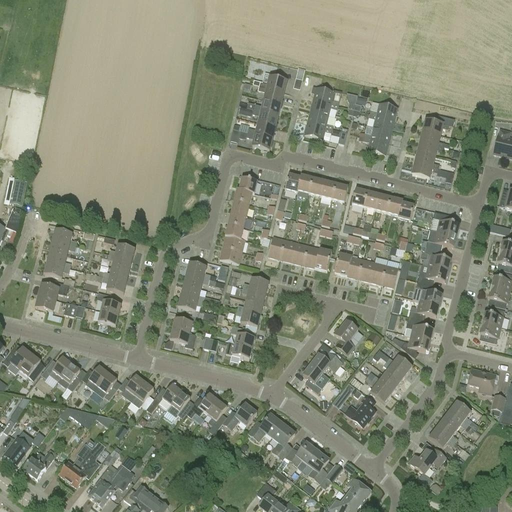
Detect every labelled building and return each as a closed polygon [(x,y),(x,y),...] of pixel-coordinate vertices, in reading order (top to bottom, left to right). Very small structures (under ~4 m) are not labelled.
[(254,83),(253,88),(259,89),(284,95),(287,83),(271,79),(271,77),(265,76),(263,85),(254,83)] [(258,94),(265,96),(264,102),(281,106),(284,95),(259,89),(258,94)] [(332,95),(316,91),(313,103),(338,109),(341,95),(332,92),(332,95)] [(347,96),(346,101),(349,106),(348,111),(354,113),(357,99),(347,96)] [(278,118),(281,106),(264,102),(262,109),(254,107),(248,105),(247,110),(247,111),(253,113),(253,112),(278,118)] [(330,111),(337,113),(338,109),(313,103),(310,114),(328,119),(330,111)] [(397,111),(379,107),(372,105),(370,113),(369,117),(367,116),(394,123),(397,111)] [(260,119),(258,126),(275,130),(278,118),(253,112),(253,113),(252,117),(260,119)] [(328,119),(310,114),(307,126),(332,132),(334,132),(336,121),(328,119)] [(368,121),(375,122),(373,130),(391,135),(394,123),(367,116),(366,120),(368,120),(368,121)] [(437,118),(435,125),(425,123),(423,134),(440,138),(442,131),(448,133),(449,129),(453,130),(454,123),(437,118)] [(240,134),(247,136),(272,142),(275,130),(258,126),(256,133),(249,131),(249,129),(240,126),(240,129),(234,128),(233,132),(240,134)] [(304,138),(322,142),(324,134),(331,136),(332,132),(307,126),(304,138)] [(370,142),(388,147),(391,135),(373,130),(371,138),(364,136),(361,135),(360,139),(363,140),(370,142)] [(230,144),(238,146),(240,134),(233,132),(230,144)] [(493,157),(511,161),(511,144),(505,143),(507,135),(500,133),(499,138),(498,138),(493,157)] [(344,148),(347,136),(341,134),(338,146),(344,148)] [(449,147),(438,145),(440,138),(423,134),(420,145),(443,150),(448,151),(449,147)] [(252,150),(269,154),(272,142),(247,136),(246,140),(254,142),(252,150)] [(386,158),(388,147),(370,142),(363,140),(360,139),(359,143),(362,144),(369,146),(367,154),(386,158)] [(436,153),(442,155),(443,150),(420,145),(417,155),(435,160),(436,153)] [(439,168),(433,166),(435,160),(417,155),(414,166),(438,172),(439,168)] [(412,177),(429,181),(431,175),(437,176),(438,172),(414,166),(412,177)] [(451,186),(454,176),(447,174),(445,184),(451,186)] [(285,192),(297,196),(298,194),(297,194),(300,180),(288,177),(285,192)] [(301,178),(300,180),(297,194),(298,194),(309,196),(313,181),(301,178)] [(239,192),(237,192),(254,197),(257,184),(242,181),(239,192)] [(320,199),(324,184),(313,181),(309,196),(320,199)] [(15,182),(10,206),(22,209),(27,185),(15,182)] [(277,197),(280,188),(267,183),(264,193),(277,197)] [(332,202),(336,187),(324,184),(320,199),(332,202)] [(344,205),(348,190),(336,187),(332,202),(344,205)] [(252,196),(254,197),(237,192),(234,204),(249,208),(252,196)] [(355,192),(351,207),(364,210),(367,195),(355,192)] [(499,209),(505,210),(504,211),(511,212),(511,192),(509,192),(506,204),(500,203),(499,209)] [(375,213),(379,198),(367,195),(364,210),(375,213)] [(387,216),(391,201),(379,198),(375,213),(387,216)] [(281,200),(278,211),(284,213),(287,202),(281,200)] [(402,206),(403,204),(391,201),(387,216),(398,219),(402,205),(402,206)] [(249,208),(234,204),(231,216),(246,219),(249,208)] [(414,209),(402,206),(402,205),(398,219),(398,221),(410,224),(414,209)] [(14,210),(6,231),(17,235),(23,218),(22,218),(24,213),(14,210)] [(277,213),(275,221),(281,223),(283,214),(277,213)] [(445,224),(447,218),(434,215),(433,221),(439,223),(437,234),(456,239),(459,228),(445,224)] [(246,219),(231,216),(228,227),(243,231),(246,219)] [(500,237),(503,228),(494,226),(492,235),(500,237)] [(243,231),(228,227),(225,239),(240,243),(241,242),(243,231)] [(362,233),(363,232),(359,231),(357,237),(368,240),(370,235),(362,233)] [(72,236),(55,232),(52,243),(75,249),(77,244),(71,243),(72,236)] [(422,249),(438,253),(439,247),(453,251),(456,239),(437,234),(430,233),(427,244),(423,243),(421,249),(422,249)] [(95,237),(84,234),(83,241),(93,243),(95,237)] [(222,250),(242,255),(245,243),(241,242),(240,243),(225,239),(222,250)] [(500,255),(511,257),(511,240),(509,239),(508,245),(502,244),(500,255)] [(273,240),(268,260),(280,263),(284,243),(273,240)] [(75,249),(52,243),(49,254),(67,259),(68,253),(74,254),(75,249)] [(296,246),(284,243),(280,263),(291,265),(296,246)] [(401,244),(399,252),(405,253),(407,245),(401,244)] [(320,252),(319,252),(320,247),(311,245),(310,250),(308,249),(303,268),(315,271),(320,252)] [(308,249),(296,246),(291,265),(303,268),(308,249)] [(116,254),(110,252),(108,257),(132,263),(135,252),(117,247),(116,254)] [(450,263),(436,259),(438,253),(422,249),(421,252),(423,254),(425,254),(424,256),(428,257),(427,263),(424,262),(423,268),(447,274),(450,263)] [(219,263),(239,267),(242,255),(222,250),(219,263)] [(327,274),(332,255),(320,252),(315,271),(327,274)] [(67,259),(49,254),(47,265),(70,271),(70,272),(84,275),(85,270),(72,267),(74,261),(67,259)] [(510,269),(508,275),(511,275),(511,257),(500,255),(497,266),(510,269)] [(102,261),(113,264),(112,270),(129,274),(132,263),(108,257),(108,258),(103,256),(102,261)] [(334,276),(345,279),(350,259),(339,257),(334,276)] [(361,262),(350,259),(345,279),(356,282),(361,262)] [(373,265),(361,262),(356,282),(368,285),(373,265)] [(44,277),(61,281),(63,275),(69,276),(70,272),(70,271),(47,265),(44,277)] [(211,278),(205,276),(206,270),(189,265),(186,277),(209,283),(211,278)] [(386,269),(373,265),(368,285),(381,288),(386,269)] [(228,271),(228,270),(221,268),(217,283),(225,284),(228,271)] [(431,282),(445,285),(447,274),(423,268),(428,269),(426,275),(420,274),(417,285),(429,288),(431,282)] [(393,291),(398,272),(386,269),(381,288),(393,291)] [(110,276),(104,275),(103,279),(126,285),(129,274),(112,270),(110,276)] [(108,286),(106,292),(123,297),(126,285),(103,279),(87,275),(86,280),(108,286)] [(511,277),(500,275),(499,281),(493,280),(491,290),(510,295),(511,285),(511,284),(511,282),(511,277)] [(202,286),(208,287),(215,289),(217,284),(209,283),(186,277),(183,288),(201,292),(202,286)] [(236,289),(237,281),(231,280),(229,287),(236,289)] [(65,281),(63,287),(70,289),(71,289),(74,290),(75,283),(65,281)] [(250,287),(244,286),(242,291),(266,297),(269,285),(251,281),(250,287)] [(54,290),(41,287),(38,299),(56,303),(57,296),(67,299),(68,296),(70,289),(63,287),(55,285),(54,290)] [(419,304),(439,309),(442,298),(428,294),(429,288),(417,285),(416,289),(415,295),(413,302),(419,304)] [(205,300),(199,298),(201,292),(183,288),(180,299),(204,305),(219,308),(220,304),(205,300)] [(493,303),(492,309),(505,312),(506,306),(507,306),(510,295),(491,290),(488,301),(493,303)] [(241,296),(247,297),(246,303),(263,308),(266,297),(242,291),(241,296)] [(121,307),(110,305),(111,299),(98,296),(97,303),(103,304),(101,314),(118,318),(121,307)] [(35,310),(53,315),(56,303),(38,299),(35,310)] [(195,315),(197,308),(203,309),(204,305),(180,299),(178,310),(195,315)] [(244,309),(238,308),(237,313),(260,319),(263,308),(246,303),(244,309)] [(422,317),(436,320),(439,309),(419,304),(418,311),(411,309),(408,320),(421,323),(422,317)] [(67,319),(68,318),(75,320),(76,319),(78,308),(67,305),(64,318),(67,319)] [(78,308),(76,319),(82,321),(85,310),(78,308)] [(491,311),(490,317),(484,315),(482,326),(501,331),(503,320),(504,314),(491,311)] [(236,318),(242,319),(240,326),(257,330),(260,319),(237,313),(236,318)] [(98,325),(115,329),(118,318),(101,314),(98,325)] [(203,322),(215,325),(217,318),(204,315),(203,322)] [(217,325),(223,327),(225,319),(219,317),(217,325)] [(172,332),(190,336),(192,327),(199,328),(201,321),(188,318),(187,324),(175,321),(172,332)] [(406,331),(412,332),(411,339),(430,344),(433,332),(419,329),(421,323),(408,320),(406,331)] [(337,333),(334,337),(340,342),(335,349),(348,359),(355,350),(349,344),(358,333),(346,324),(339,334),(337,333)] [(485,338),(483,344),(496,347),(497,341),(498,342),(501,331),(482,326),(479,337),(485,338)] [(255,341),(243,338),(245,332),(232,329),(231,336),(237,338),(234,347),(252,352),(255,341)] [(170,343),(186,347),(185,350),(193,352),(196,338),(190,336),(172,332),(170,343)] [(372,335),(367,341),(377,348),(381,342),(372,335)] [(405,345),(400,350),(405,354),(408,351),(427,355),(429,354),(429,353),(428,351),(430,344),(411,339),(409,346),(405,345)] [(205,340),(203,351),(209,353),(212,342),(205,340)] [(216,354),(219,343),(212,342),(209,353),(216,354)] [(226,356),(249,362),(252,352),(234,347),(228,346),(226,356)] [(22,350),(15,359),(11,355),(3,366),(8,370),(8,372),(16,378),(20,373),(19,373),(31,357),(22,350)] [(324,362),(318,357),(311,367),(322,376),(327,370),(335,376),(345,363),(331,352),(324,362)] [(20,373),(28,380),(33,384),(41,373),(36,370),(40,364),(31,357),(19,373),(20,373)] [(394,364),(389,360),(386,364),(405,379),(412,370),(398,359),(394,364)] [(62,360),(57,366),(53,363),(42,378),(47,382),(50,378),(58,384),(71,367),(62,360)] [(383,368),(387,372),(384,377),(398,388),(405,379),(386,364),(383,368)] [(75,380),(80,374),(71,367),(58,384),(58,385),(66,392),(68,391),(73,394),(80,384),(75,380)] [(329,382),(322,376),(311,367),(303,378),(308,382),(305,387),(317,397),(324,389),(329,382)] [(99,369),(94,376),(90,372),(82,383),(87,386),(85,388),(94,394),(108,376),(99,369)] [(487,376),(486,377),(481,376),(482,375),(472,372),(468,388),(492,394),(496,378),(487,376)] [(112,389),(116,383),(108,376),(94,394),(103,401),(104,400),(109,404),(117,393),(112,389)] [(380,382),(375,379),(372,382),(391,397),(398,388),(384,377),(380,382)] [(135,379),(131,385),(126,381),(119,391),(124,395),(122,398),(130,404),(144,385),(135,379)] [(369,395),(384,406),(391,397),(372,382),(369,386),(373,390),(369,395)] [(148,398),(153,392),(144,385),(130,404),(139,411),(141,409),(146,412),(153,402),(148,398)] [(355,391),(349,387),(340,398),(346,402),(355,391)] [(466,389),(459,387),(457,394),(464,396),(466,389)] [(172,388),(167,394),(163,390),(154,402),(153,402),(146,412),(151,417),(159,407),(167,413),(181,394),(172,388)] [(362,396),(357,392),(353,398),(358,402),(362,396)] [(188,403),(190,401),(181,394),(167,413),(176,421),(178,418),(183,422),(186,417),(190,411),(194,407),(188,403)] [(207,417),(218,403),(209,397),(204,403),(199,400),(194,407),(190,411),(186,417),(192,421),(195,416),(200,419),(204,414),(207,417)] [(491,412),(501,414),(504,401),(495,398),(491,412)] [(374,406),(365,399),(361,404),(363,405),(356,414),(351,410),(345,417),(363,430),(375,414),(370,411),(374,406)] [(218,403),(207,417),(212,421),(208,426),(212,429),(208,434),(214,438),(222,427),(222,426),(227,420),(222,417),(226,410),(218,403)] [(318,404),(316,408),(325,414),(331,406),(328,404),(324,408),(318,404)] [(470,415),(456,404),(449,413),(468,427),(471,424),(466,420),(470,415)] [(257,416),(245,406),(236,417),(232,414),(227,421),(227,420),(222,426),(222,427),(232,434),(240,424),(246,429),(257,416)] [(89,432),(99,419),(67,410),(60,420),(66,424),(70,418),(89,432)] [(460,428),(465,432),(468,427),(449,413),(442,422),(456,433),(460,428)] [(272,441),(282,427),(270,418),(262,428),(258,424),(248,437),(252,440),(251,441),(254,444),(255,443),(259,446),(266,436),(272,441)] [(109,432),(116,423),(99,419),(96,422),(109,432)] [(0,438),(3,435),(7,438),(15,426),(10,422),(5,429),(0,425),(0,438)] [(457,442),(452,438),(456,433),(442,422),(435,431),(454,445),(457,442)] [(282,427),(272,441),(279,446),(272,455),(282,463),(292,451),(287,447),(294,437),(282,427)] [(171,435),(161,428),(157,434),(167,441),(171,435)] [(428,440),(442,451),(446,446),(451,450),(454,445),(435,431),(428,440)] [(29,449),(32,445),(33,442),(23,434),(18,441),(17,440),(4,458),(16,467),(30,450),(29,449)] [(32,445),(38,450),(45,440),(39,435),(33,442),(32,445)] [(72,468),(69,466),(59,477),(68,484),(77,472),(91,455),(93,453),(95,449),(97,448),(90,442),(86,447),(85,447),(77,458),(79,460),(72,468)] [(99,445),(97,448),(95,449),(93,453),(91,455),(77,472),(68,484),(77,491),(85,480),(89,483),(100,467),(95,464),(96,463),(96,462),(105,450),(99,445)] [(292,451),(282,463),(283,464),(282,465),(285,467),(286,468),(289,464),(297,470),(302,464),(307,468),(317,454),(306,445),(298,455),(292,451)] [(431,457),(426,453),(419,462),(414,458),(409,465),(424,477),(432,466),(438,471),(445,463),(446,461),(447,461),(435,451),(431,457)] [(23,472),(37,483),(57,457),(51,452),(48,455),(47,455),(44,460),(39,456),(34,463),(32,461),(23,472)] [(114,453),(104,466),(110,470),(120,457),(114,453)] [(308,478),(320,487),(325,480),(327,477),(322,472),(329,463),(317,454),(307,468),(312,472),(308,478)] [(102,511),(115,494),(118,490),(124,494),(132,482),(131,482),(135,477),(131,475),(137,467),(127,460),(115,476),(111,480),(112,480),(109,484),(110,484),(94,504),(102,511)] [(352,476),(356,471),(346,465),(343,470),(352,476)] [(330,484),(340,471),(335,467),(327,477),(325,480),(330,484)] [(96,489),(88,500),(94,504),(110,484),(109,484),(112,480),(111,480),(115,476),(108,471),(95,488),(96,489)] [(157,477),(156,474),(154,472),(150,472),(148,475),(149,478),(151,480),(155,480),(157,477)] [(422,476),(419,481),(428,488),(432,483),(424,477),(422,476)] [(371,496),(352,481),(347,488),(352,491),(347,498),(361,508),(371,496)] [(271,501),(276,494),(266,486),(257,498),(264,503),(258,510),(261,511),(273,511),(278,506),(271,501)] [(166,511),(168,510),(141,489),(136,495),(132,492),(124,503),(132,509),(130,511),(166,511)] [(358,511),(361,508),(347,498),(341,506),(336,502),(330,510),(329,508),(326,511),(327,511),(358,511)]
